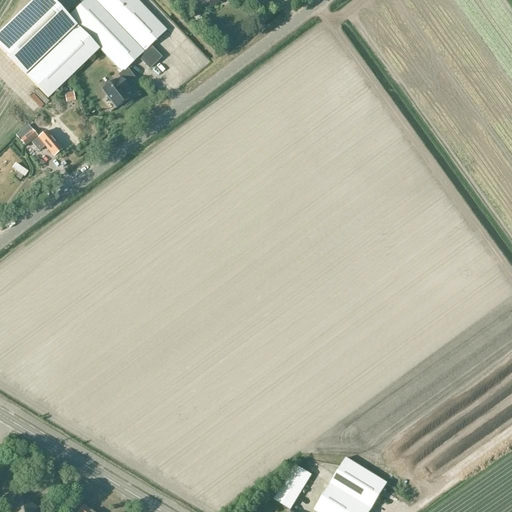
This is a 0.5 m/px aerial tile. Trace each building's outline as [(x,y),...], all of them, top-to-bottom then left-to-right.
[(99,49),(122,73),(126,69),(129,66),(138,57),(150,69),(161,58),(150,46),(166,31),(136,0),(86,0),(68,17),(51,0),(33,0),(0,33),(0,49),(26,76),(48,98),(99,49)] [(129,66),(126,69),(122,73),(118,76),(120,78),(115,82),(114,81),(102,90),(116,108),(128,99),(123,92),(128,88),(127,86),(135,80),(127,70),(131,68),(129,66)] [(73,93),(65,94),(67,102),(75,100),(73,93)] [(28,124),(15,135),(25,147),(38,137),(28,124)] [(54,157),(62,150),(47,132),(39,138),(38,137),(31,143),(39,152),(45,146),(54,157)] [(15,164),(12,169),(19,174),(16,178),(20,181),(23,177),(24,178),(28,173),(15,164)] [(316,511),(370,511),(388,484),(345,458),(315,511),(316,511)] [(295,465),(274,500),(290,511),(301,493),(312,475),(295,465)] [(43,511),(21,495),(14,505),(12,503),(9,508),(10,509),(7,511),(43,511)]
